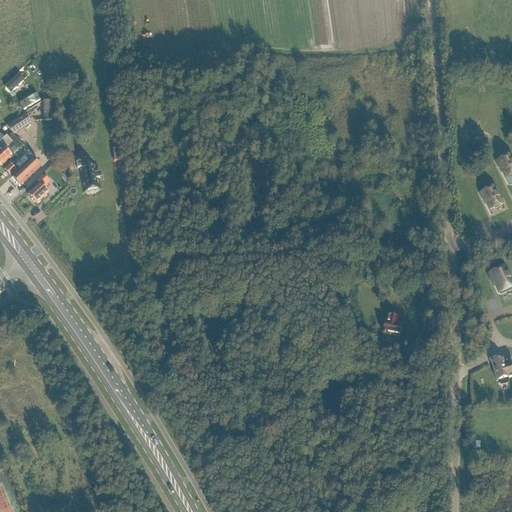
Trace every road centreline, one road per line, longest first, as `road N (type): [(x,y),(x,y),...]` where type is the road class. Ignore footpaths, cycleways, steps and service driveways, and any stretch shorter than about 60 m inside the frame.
road 1 (unclassified): [(448,511),(449,246),(430,0)]
road 2 (secondary): [(189,511),(37,276)]
